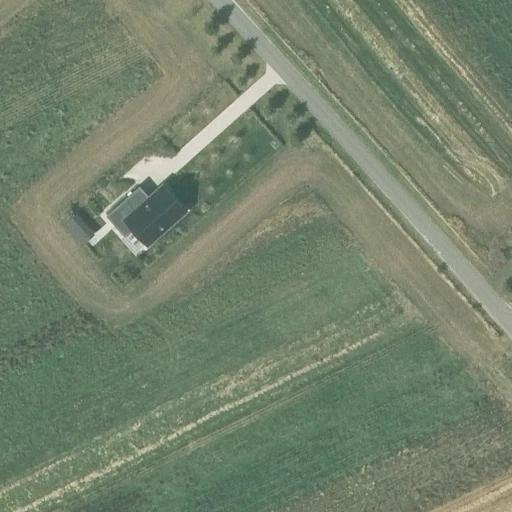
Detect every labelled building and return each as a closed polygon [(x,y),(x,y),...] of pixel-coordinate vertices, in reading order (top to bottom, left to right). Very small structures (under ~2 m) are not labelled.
[(165,41),(145,60),(161,77),(181,57),(165,41)] [(20,61),(0,80),(0,116),(4,120),(42,85),(20,61)] [(55,141),(37,154),(43,162),(61,149),(55,141)] [(61,151),(44,165),(58,183),(75,169),(61,151)] [(136,187),(107,213),(125,234),(133,227),(147,243),(185,208),(162,182),(148,195),(146,193),(143,196),(136,187)] [(70,231),(83,220),(76,212),(63,224),(70,231)]
